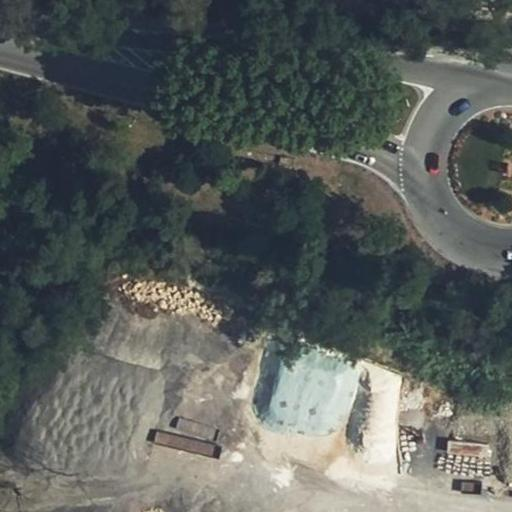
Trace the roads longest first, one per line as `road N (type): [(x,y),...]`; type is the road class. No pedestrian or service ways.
road 1 (primary): [(474,78),(77,27),(0,29)]
road 2 (primary): [(0,42),(369,146),(415,168)]
road 3 (primary): [(415,168),(420,194),(454,236),(511,251)]
